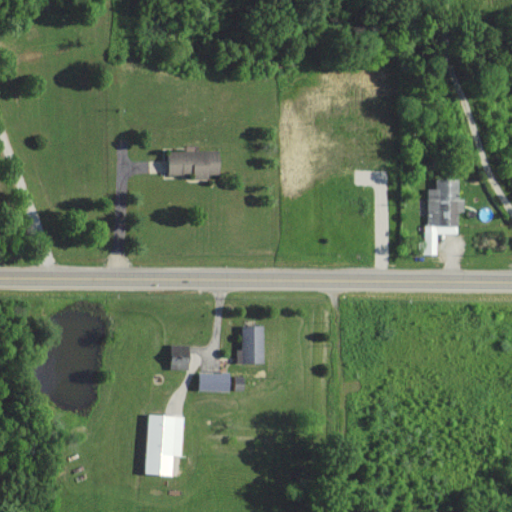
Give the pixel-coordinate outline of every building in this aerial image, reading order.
[(168,174),(219,175),(219,150),(168,149),(168,174)] [(456,233),(456,210),(463,210),(463,197),(457,197),(457,180),(435,179),(434,188),(425,188),(424,253),(436,253),(436,232),(456,233)] [(263,324),(241,324),(241,348),(235,348),(236,362),(263,361),(263,324)] [(189,344),(171,343),(170,367),(188,368),(189,344)] [(199,389),(229,389),(229,373),(199,372),(199,389)] [(144,472),(172,474),(172,455),(181,455),(183,415),(147,413),(144,472)]
